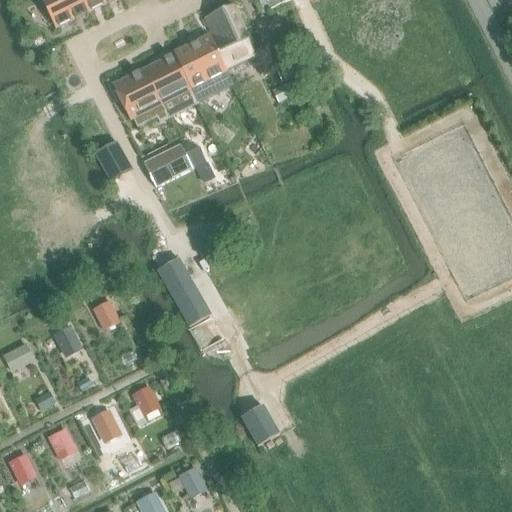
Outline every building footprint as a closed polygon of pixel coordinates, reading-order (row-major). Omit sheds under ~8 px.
[(88,14),(81,0),(40,0),(56,31),(75,21),(76,22),(77,21),(76,20),(86,15),(86,17),(88,16),(87,15),(88,14)] [(81,0),(88,14),(107,5),(108,6),(109,5),(108,4),(115,0),(118,0),(119,0),(81,0)] [(266,0),(271,11),(292,1),(291,0),(266,0)] [(233,8),(204,20),(213,36),(210,37),(225,70),(246,60),(250,69),(259,64),(233,8)] [(210,37),(178,54),(202,103),(234,87),(230,79),(225,70),(210,37)] [(164,61),(146,71),(170,120),(199,106),(198,105),(202,103),(178,54),(175,55),(175,56),(172,57),(164,60),(164,61)] [(322,73),(316,60),(299,68),(294,57),(283,62),(274,66),(262,71),(264,76),(276,70),(282,84),(301,75),(305,83),(311,80),(323,75),(322,73)] [(132,78),(113,87),(130,122),(133,121),(138,130),(156,120),(157,120),(160,125),(170,120),(146,71),(139,74),(139,73),(131,77),(132,78)] [(130,169),(117,144),(116,145),(95,157),(109,181),(128,170),(130,169)] [(184,146),(146,165),(159,190),(197,171),(184,146)] [(224,224),(223,224),(195,239),(204,257),(233,242),(224,224)] [(211,317),(179,261),(158,273),(190,329),(211,317)] [(110,305),(94,313),(104,332),(120,324),(110,305)] [(70,330),(56,337),(67,359),(81,352),(70,330)] [(26,348),(5,359),(12,373),(33,362),(26,348)] [(149,391),(134,398),(144,418),(159,410),(149,391)] [(278,435),(263,408),(242,420),(257,447),(279,435),(278,435)] [(109,416),(95,423),(105,444),(119,437),(109,416)] [(65,433),(50,441),(61,462),(75,455),(65,433)] [(25,459),(11,466),(22,487),(35,480),(25,459)] [(195,471),(180,478),(191,499),(205,492),(195,471)] [(161,511),(154,496),(139,504),(142,511),(161,511)]
